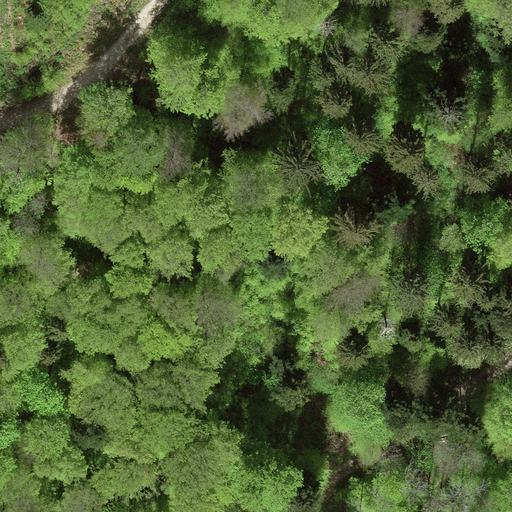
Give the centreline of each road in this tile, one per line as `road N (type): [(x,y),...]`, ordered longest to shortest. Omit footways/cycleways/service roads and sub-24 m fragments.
road 1 (track): [(511,354),(313,490),(298,511)]
road 2 (track): [(0,121),(40,113),(88,86),(157,0)]
